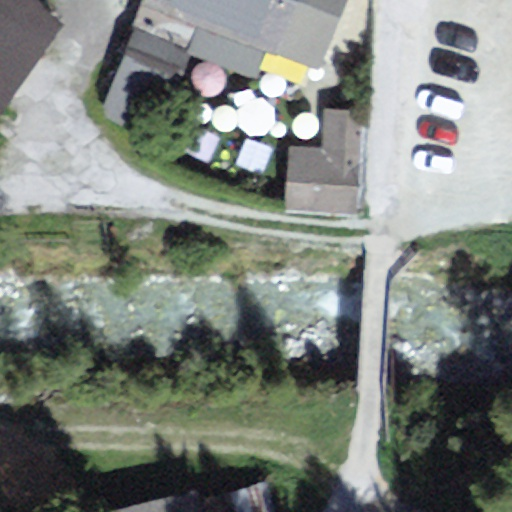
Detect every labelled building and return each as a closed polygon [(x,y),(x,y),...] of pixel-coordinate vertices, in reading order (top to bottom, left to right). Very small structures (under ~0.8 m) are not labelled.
[(35,5),(28,0),(0,0),(0,88),(30,45),(12,34),(35,5)] [(150,0),(119,79),(168,99),(189,48),(255,75),(266,46),(313,65),(339,0),(150,0)] [(354,212),(359,113),(327,112),(325,151),(317,150),(295,149),(291,209),(354,212)] [(271,511),(265,486),(201,503),(203,511),(271,511)] [(196,511),(192,493),(116,511),(196,511)]
